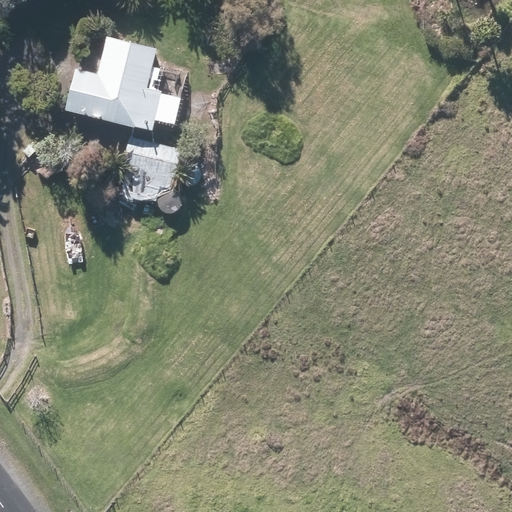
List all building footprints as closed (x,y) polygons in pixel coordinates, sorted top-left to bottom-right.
[(67,109),(155,129),(158,120),(177,124),(184,96),(162,91),(168,68),(156,66),(160,47),(108,35),(100,72),(77,66),(67,109)] [(183,148),(130,135),(123,165),(177,177),(183,148)] [(33,141),(23,150),(30,156),(39,147),(33,141)] [(48,151),(34,166),(48,179),(62,164),(48,151)] [(91,214),(87,231),(96,232),(100,216),(91,214)]
